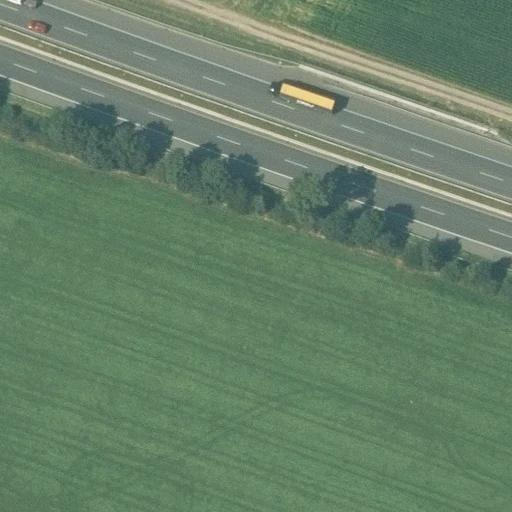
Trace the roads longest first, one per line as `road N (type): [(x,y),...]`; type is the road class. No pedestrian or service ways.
road 1 (motorway): [(511,184),(0,7)]
road 2 (motorway): [(0,67),(511,244)]
